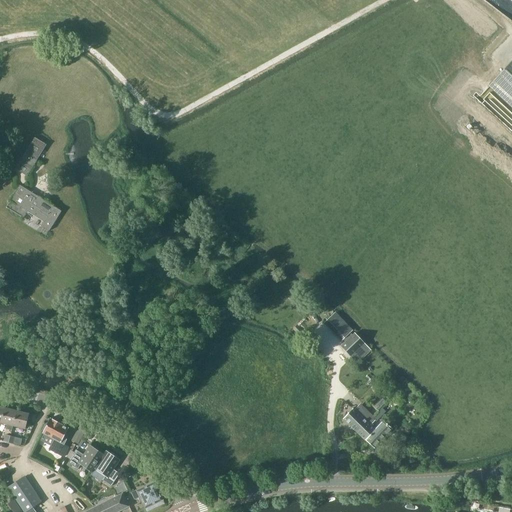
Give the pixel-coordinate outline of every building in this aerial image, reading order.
[(511,60),(489,86),(511,107),(511,60)] [(41,225),(49,231),(62,211),(20,185),(11,200),(44,221),(41,225)] [(341,346),(358,364),(372,350),(336,312),(325,323),(342,341),(344,340),(346,342),(341,346)] [(353,408),(343,419),(361,435),(376,420),(372,417),(374,416),(361,404),(355,410),(353,408)] [(12,431),(17,411),(5,408),(1,423),(7,424),(6,429),(12,431)] [(17,411),(14,426),(25,429),(29,414),(17,411)] [(50,418),(42,433),(54,439),(49,449),(63,457),(69,447),(64,444),(67,439),(64,437),(69,428),(57,422),(57,419),(54,418),(52,419),(50,418)] [(375,429),(371,425),(361,435),(374,448),(392,429),(383,421),(375,429)] [(420,457),(425,452),(416,444),(411,449),(420,457)] [(104,454),(90,445),(84,454),(77,450),(76,453),(71,449),(66,456),(71,460),(69,463),(78,469),(81,464),(92,472),(104,454)] [(121,460),(107,450),(92,472),(95,468),(105,476),(102,480),(111,486),(120,473),(114,469),(121,460)] [(25,476),(8,488),(17,500),(24,511),(36,511),(33,507),(42,501),(25,476)] [(147,511),(165,504),(163,500),(154,482),(132,493),(135,499),(140,497),(146,511),(147,511)] [(114,487),(118,494),(127,488),(124,483),(114,487)] [(123,493),(84,511),(117,511),(129,506),(123,493)] [(23,511),(16,501),(9,506),(13,511),(23,511)]
